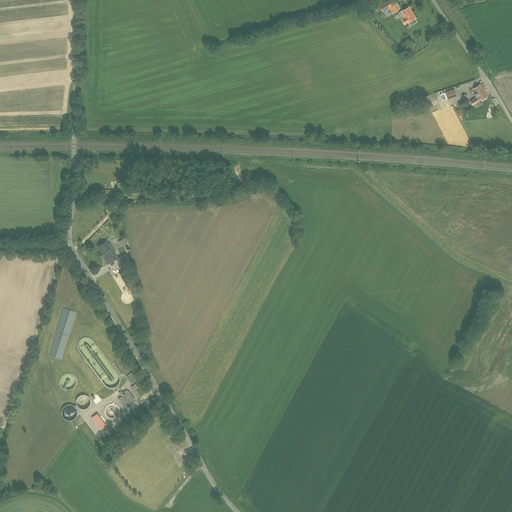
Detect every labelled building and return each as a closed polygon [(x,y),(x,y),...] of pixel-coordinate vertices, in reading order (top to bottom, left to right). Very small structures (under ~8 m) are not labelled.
[(392,14),(398,10),(392,0),(388,0),(379,5),(383,12),(389,9),(392,14)] [(416,18),(409,6),(400,11),(404,17),(401,19),(404,24),(408,22),(410,26),(416,22),(414,19),(416,18)] [(488,96),(480,84),(472,89),(475,94),(474,95),(475,97),(470,100),(473,105),(488,96)] [(457,96),(454,89),(444,93),(447,100),(457,96)] [(112,190),(101,191),(101,201),(104,201),(113,200),(112,190)] [(125,237),(117,242),(120,248),(127,244),(125,237)] [(107,265),(116,259),(120,266),(129,261),(125,254),(119,258),(109,242),(108,243),(106,240),(96,246),(99,251),(97,253),(100,259),(102,257),(107,265)] [(77,347),(78,350),(103,384),(105,386),(108,388),(111,388),(115,387),(117,385),(119,382),(119,379),(118,376),(93,343),(91,340),(88,338),(85,338),(82,339),(79,341),(78,344),(77,347)] [(131,372),(125,376),(131,384),(137,380),(131,372)] [(75,379),(72,376),(69,374),(67,374),(64,375),(61,377),(60,380),(59,383),(60,386),(62,388),(65,390),(68,390),(71,389),(74,387),(75,384),(75,381),(75,379)] [(135,384),(130,388),(138,398),(140,396),(136,390),(138,388),(135,384)] [(135,400),(127,390),(122,394),(121,391),(118,393),(121,397),(117,399),(124,408),(135,400)] [(89,398),(87,396),(84,395),(82,394),(79,395),(77,397),(76,399),(75,402),(76,405),(78,407),(80,408),(83,409),(86,408),(88,406),(89,404),(90,401),(89,398)] [(76,408),(74,406),(71,404),(68,404),(65,405),(62,407),(61,410),(61,413),(61,416),(63,418),(66,420),(69,420),(73,419),(75,417),(76,414),(77,411),(76,408)] [(118,409),(116,406),(113,405),(111,405),(108,406),(106,407),(105,410),(104,413),(105,415),(107,417),(109,419),(112,419),(115,418),(117,417),(118,414),(119,411),(118,409)] [(103,418),(101,416),(98,415),(96,415),(94,415),(92,417),(91,419),(90,422),(91,424),(93,426),(95,427),(97,428),(100,427),(102,425),(103,423),(103,421),(103,418)]
